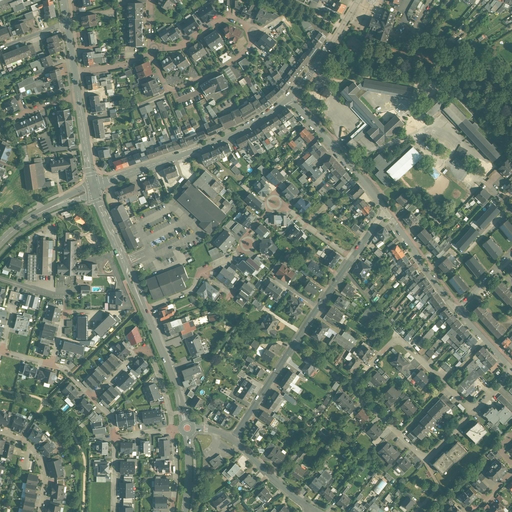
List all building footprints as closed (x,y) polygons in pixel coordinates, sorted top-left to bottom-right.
[(15,0),(13,1),(0,6),(0,11),(11,8),(15,6),(18,5),(16,0),(15,0)] [(160,0),(158,4),(168,11),(171,6),(173,3),(170,0),(160,0)] [(346,6),(337,1),(334,0),(324,0),(325,1),(334,6),(333,9),(341,14),(346,6)] [(414,0),(407,14),(412,17),(421,0),(414,0)] [(129,12),(143,11),(143,10),(142,3),(138,3),(138,2),(134,2),(134,3),(129,3),(129,12)] [(53,3),(44,7),(45,14),(46,18),(45,18),(45,19),(55,17),(55,16),(53,7),(53,4),(53,3)] [(247,7),(244,5),(243,8),(238,6),(238,8),(239,8),(238,11),(242,13),(241,15),(248,19),(253,11),(252,10),(254,6),(249,4),(247,7)] [(210,5),(204,8),(211,18),(214,16),(214,15),(216,14),(210,5)] [(373,15),(381,16),(382,9),(374,7),(373,15)] [(211,18),(204,8),(198,12),(204,21),(207,20),(211,18)] [(40,15),(38,9),(33,11),(32,12),(34,17),(40,15)] [(271,15),(260,10),(258,14),(256,19),(264,23),(267,19),(269,20),(270,18),(271,15)] [(383,20),(391,22),(392,23),(395,14),(385,10),(382,19),(383,20)] [(31,11),(28,13),(29,14),(26,15),(28,21),(34,18),(34,17),(32,12),(31,11)] [(96,14),(87,15),(87,16),(82,17),(82,21),(82,22),(82,24),(83,24),(83,27),(89,26),(97,25),(96,14)] [(193,29),(199,25),(193,15),(187,19),(193,29)] [(130,34),(143,33),(142,24),(142,23),(142,18),(130,19),(130,34)] [(378,30),(389,33),(392,25),(390,24),(391,22),(383,20),(383,21),(381,21),(381,22),(379,22),(379,20),(372,18),(368,28),(376,31),(376,30),(378,30)] [(187,33),(193,29),(187,19),(181,23),(187,33)] [(309,22),(299,20),(305,30),(311,26),(309,22)] [(17,24),(15,25),(17,29),(16,29),(16,30),(17,33),(18,34),(27,31),(25,26),(24,22),(21,23),(17,24)] [(282,24),(276,29),(279,34),(285,29),(285,28),(282,24)] [(242,32),(229,25),(223,29),(226,35),(227,34),(230,39),(236,42),(242,32)] [(173,28),(171,29),(167,31),(171,37),(173,41),(177,38),(179,36),(178,34),(175,29),(173,27),(173,28)] [(6,28),(0,30),(0,34),(2,40),(10,37),(6,28)] [(165,28),(161,31),(162,31),(160,32),(159,32),(160,34),(164,39),(165,41),(167,39),(168,40),(171,37),(167,31),(165,28)] [(319,32),(317,35),(313,29),(310,31),(311,31),(310,31),(314,38),(322,43),(326,37),(319,32)] [(389,33),(378,30),(378,31),(379,32),(378,34),(377,33),(375,39),(386,42),(388,37),(387,37),(387,35),(388,35),(389,33)] [(224,43),(216,31),(210,35),(218,46),(224,43)] [(322,43),(314,38),(310,31),(311,31),(310,31),(307,33),(313,43),(315,46),(318,49),(322,44),(322,43)] [(93,32),(84,33),(86,42),(85,42),(85,46),(95,45),(95,44),(97,44),(95,32),(93,32)] [(143,33),(130,34),(131,47),(143,46),(142,41),(143,41),(143,33)] [(276,42),(265,33),(256,44),(267,53),(276,42)] [(56,35),(47,39),(49,43),(49,44),(57,40),(57,41),(58,40),(56,35)] [(218,46),(210,35),(204,39),(212,50),(218,46)] [(57,40),(49,44),(49,43),(48,44),(49,49),(50,49),(58,46),(59,45),(57,41),(57,40)] [(204,48),(200,43),(196,46),(195,45),(194,46),(201,56),(206,52),(204,48)] [(313,43),(309,47),(305,43),(302,47),(307,51),(304,54),(311,58),(318,49),(315,46),(313,43)] [(27,45),(22,47),(25,57),(30,55),(30,54),(29,51),(28,49),(27,46),(27,45)] [(58,46),(50,49),(49,49),(48,49),(51,54),(60,51),(58,46)] [(201,56),(194,46),(192,47),(193,48),(189,51),(192,56),(195,60),(201,56)] [(22,47),(17,49),(20,59),(25,57),(22,47)] [(20,59),(17,49),(12,51),(15,61),(20,59)] [(304,54),(304,53),(301,50),(298,53),(302,56),(298,61),(305,66),(311,58),(304,54)] [(15,61),(12,51),(7,53),(11,62),(15,61)] [(94,51),(83,53),(84,59),(102,57),(102,53),(95,54),(94,51)] [(227,52),(219,57),(223,63),(231,57),(227,52)] [(11,62),(7,53),(2,55),(3,58),(5,63),(5,64),(6,64),(7,67),(12,65),(11,62)] [(174,59),(178,65),(181,71),(190,65),(185,57),(184,57),(182,53),(174,59)] [(42,58),(41,58),(43,63),(45,67),(52,64),(49,55),(45,57),(42,58)] [(178,65),(174,59),(172,60),(169,56),(161,62),(163,65),(162,66),(167,73),(178,65)] [(102,57),(84,59),(85,66),(94,64),(93,62),(96,61),(97,63),(103,63),(102,57)] [(245,66),(250,63),(246,57),(241,61),(245,66)] [(39,59),(30,63),(31,67),(39,63),(39,64),(43,63),(41,58),(39,59)] [(278,72),(268,59),(265,63),(268,68),(273,78),(275,80),(278,78),(281,75),(278,72)] [(298,61),(298,60),(298,61),(293,67),(300,72),(305,66),(298,61)] [(149,61),(136,67),(138,73),(150,68),(151,67),(149,61)] [(237,79),(229,67),(224,70),(232,82),(237,79)] [(292,69),(288,74),(295,79),(300,72),(293,67),(292,69)] [(138,73),(140,78),(141,79),(145,76),(152,74),(150,68),(138,73)] [(273,78),(268,68),(264,70),(267,74),(270,78),(270,80),(273,78)] [(58,69),(50,71),(52,77),(52,80),(61,78),(58,69)] [(286,75),(284,71),(282,73),(279,70),(278,72),(281,75),(283,79),(290,85),(295,79),(288,74),(286,75)] [(210,80),(215,91),(216,93),(228,87),(228,86),(227,83),(227,82),(226,80),(225,80),(224,77),(222,74),(210,79),(210,80)] [(32,76),(21,81),(21,82),(17,83),(19,88),(24,87),(25,91),(36,87),(34,82),(32,76)] [(61,78),(52,80),(53,85),(55,90),(63,87),(61,78)] [(275,80),(273,78),(270,80),(274,86),(276,86),(276,87),(272,91),(278,97),(278,98),(285,91),(278,86),(278,85),(275,80)] [(283,79),(280,82),(278,78),(275,80),(278,85),(278,86),(285,91),(290,85),(283,79)] [(155,79),(142,85),(144,88),(145,87),(146,90),(157,86),(158,85),(155,79)] [(414,88),(364,79),(363,84),(363,87),(370,88),(369,91),(412,99),(414,88)] [(41,84),(36,87),(38,93),(42,91),(42,92),(46,91),(45,88),(53,85),(52,80),(48,82),(41,84)] [(107,81),(88,84),(89,90),(98,89),(98,86),(101,85),(101,86),(106,86),(112,85),(112,84),(111,84),(110,80),(109,80),(107,81)] [(215,91),(210,80),(207,81),(200,86),(207,96),(213,92),(215,91)] [(358,86),(354,82),(348,88),(347,86),(341,92),(348,100),(345,103),(350,108),(353,105),(369,123),(370,124),(360,132),(363,136),(367,132),(379,145),(384,140),(385,141),(392,135),(391,135),(404,123),(396,115),(384,126),(359,99),(369,91),(370,88),(363,87),(363,84),(360,84),(358,86)] [(254,95),(257,93),(252,85),(249,86),(254,95)] [(157,86),(146,90),(147,92),(146,92),(147,96),(153,94),(158,92),(160,91),(159,88),(158,89),(157,86)] [(272,91),(266,96),(271,103),(278,97),(272,91)] [(263,99),(258,92),(257,93),(254,95),(257,99),(262,105),(263,104),(266,107),(271,103),(266,96),(263,99)] [(21,93),(15,95),(18,101),(23,99),(21,93)] [(439,93),(422,109),(430,117),(438,109),(444,104),(447,101),(439,93)] [(99,95),(90,97),(91,104),(100,103),(99,95)] [(473,115),(456,97),(446,106),(443,109),(493,162),(500,155),(495,149),(498,147),(493,143),(491,145),(477,129),(479,127),(474,122),(472,124),(468,120),(473,115)] [(11,100),(8,101),(8,102),(5,103),(9,113),(19,108),(17,105),(14,99),(11,100)] [(262,105),(257,99),(251,103),(255,108),(259,112),(266,107),(263,104),(262,105)] [(165,106),(162,101),(162,100),(157,103),(159,108),(161,113),(162,113),(167,111),(165,106)] [(207,116),(200,101),(195,103),(204,124),(207,123),(208,122),(205,117),(207,116)] [(100,103),(91,104),(92,112),(106,110),(105,102),(100,103)] [(245,106),(251,117),(259,112),(255,108),(251,103),(251,102),(245,106)] [(151,104),(140,108),(142,115),(154,110),(151,104)] [(444,104),(438,109),(440,112),(443,109),(446,106),(444,104)] [(251,117),(245,106),(239,110),(244,120),(244,121),(251,117)] [(59,127),(71,125),(72,125),(70,113),(70,114),(69,114),(68,109),(69,109),(64,110),(64,108),(60,109),(60,110),(58,111),(59,115),(57,116),(57,115),(57,119),(57,123),(58,123),(58,127),(59,127)] [(293,114),(288,108),(283,112),(287,118),(293,114)] [(215,113),(212,109),(209,111),(208,111),(213,118),(217,116),(215,113)] [(239,109),(231,112),(231,113),(236,123),(243,120),(244,121),(244,120),(239,110),(239,109)] [(287,118),(283,112),(278,115),(282,122),(287,118)] [(35,116),(40,127),(45,125),(45,126),(45,125),(42,119),(40,113),(40,114),(35,116)] [(231,113),(224,116),(228,127),(236,123),(231,113)] [(40,127),(35,116),(33,116),(30,117),(31,117),(29,118),(34,130),(40,127),(40,128),(40,127)] [(218,118),(217,116),(213,118),(217,124),(214,126),(217,133),(225,130),(221,123),(218,118)] [(228,127),(224,116),(218,118),(221,123),(225,130),(229,128),(228,127)] [(277,116),(272,119),(277,125),(281,122),(277,116)] [(34,130),(29,118),(25,120),(24,120),(29,132),(34,130)] [(110,118),(93,120),(95,128),(104,127),(103,123),(111,121),(110,118)] [(277,125),(272,119),(267,122),(267,123),(271,129),(275,126),(277,125)] [(22,122),(22,121),(13,124),(14,126),(16,131),(17,134),(18,136),(19,136),(19,137),(26,135),(25,134),(25,133),(29,132),(24,120),(24,121),(22,122)] [(209,128),(207,123),(204,124),(210,136),(217,133),(214,126),(209,128)] [(267,123),(261,127),(265,134),(269,132),(271,130),(271,129),(267,123)] [(71,125),(59,127),(60,130),(59,130),(62,146),(62,147),(74,145),(74,144),(73,141),(74,141),(73,133),(72,133),(72,131),(73,131),(73,126),(72,126),(73,130),(72,131),(71,125)] [(104,127),(95,128),(96,138),(105,137),(104,127)] [(261,127),(254,131),(259,138),(262,136),(265,134),(261,127)] [(305,128),(299,133),(301,135),(304,138),(310,133),(305,128)] [(203,130),(196,133),(199,141),(207,137),(203,130)] [(188,131),(185,132),(187,137),(184,138),(187,146),(194,143),(189,134),(188,131)] [(254,131),(246,135),(251,142),(259,138),(254,131)] [(274,140),(269,132),(265,134),(268,138),(271,142),(274,140)] [(196,133),(191,135),(190,134),(189,134),(194,143),(199,141),(196,133)] [(297,145),(295,146),(298,149),(303,145),(302,144),(305,141),(308,144),(314,138),(310,133),(304,138),(297,145)] [(251,142),(246,135),(236,140),(240,148),(245,146),(251,156),(258,152),(257,150),(254,146),(251,142)] [(300,137),(294,142),(297,145),(304,138),(301,135),(301,137),(300,137)] [(157,147),(154,137),(150,138),(151,141),(152,145),(154,148),(156,156),(163,154),(160,146),(157,147)] [(39,140),(44,152),(49,150),(44,138),(39,140)] [(172,142),(170,142),(168,138),(165,139),(166,142),(165,142),(166,142),(167,144),(166,144),(169,152),(175,150),(172,142)] [(179,140),(178,140),(181,148),(187,146),(184,138),(179,140)] [(359,146),(352,139),(347,144),(353,151),(359,146)] [(178,140),(172,142),(175,150),(181,148),(178,140)] [(292,140),(288,144),(293,149),(295,146),(297,145),(294,142),(292,140)] [(143,141),(138,142),(139,143),(136,144),(137,148),(141,147),(143,152),(139,153),(142,161),(149,159),(145,148),(143,142),(143,141)] [(318,141),(311,147),(305,153),(306,154),(309,151),(311,153),(310,153),(312,155),(313,155),(322,146),(318,141)] [(0,143),(0,156),(1,157),(5,159),(7,156),(8,156),(10,152),(9,151),(10,148),(9,148),(1,144),(0,143)] [(410,143),(388,163),(388,162),(387,163),(379,154),(371,162),(380,171),(375,175),(386,186),(394,179),(396,181),(397,181),(396,181),(415,164),(415,163),(422,157),(410,143)] [(166,144),(160,146),(163,154),(169,152),(166,144)] [(228,144),(221,147),(224,154),(230,151),(231,151),(228,144)] [(25,145),(20,146),(21,155),(23,165),(30,164),(25,145)] [(154,148),(150,149),(149,146),(145,148),(149,159),(156,156),(154,148)] [(322,146),(313,155),(314,157),(317,154),(320,157),(327,151),(322,146)] [(126,158),(124,152),(123,153),(122,151),(121,151),(119,147),(117,148),(119,153),(120,156),(121,156),(122,158),(124,157),(124,159),(126,158)] [(221,147),(210,152),(214,161),(225,156),(224,154),(221,147)] [(104,150),(98,151),(100,158),(110,156),(109,149),(104,150)] [(130,151),(128,151),(124,152),(126,158),(129,166),(136,163),(133,155),(131,156),(131,155),(130,151)] [(306,154),(303,157),(306,161),(312,155),(310,153),(311,153),(309,151),(306,154)] [(210,152),(200,156),(205,166),(215,162),(214,161),(210,152)] [(120,156),(119,153),(115,154),(117,161),(113,162),(113,163),(116,170),(123,168),(120,156)] [(139,153),(136,154),(136,153),(134,153),(134,155),(133,155),(136,163),(142,161),(139,153)] [(228,158),(233,163),(236,159),(232,153),(228,158)] [(253,162),(246,155),(243,157),(250,164),(253,162)] [(306,161),(305,162),(309,166),(311,164),(316,159),(314,157),(313,155),(306,161)] [(126,158),(124,159),(124,157),(122,158),(121,156),(120,156),(123,168),(129,166),(126,158)] [(331,156),(324,163),(325,164),(329,168),(336,161),(331,156)] [(62,159),(63,171),(65,170),(76,168),(74,157),(62,159)] [(303,157),(298,162),(301,165),(305,162),(306,161),(303,157)] [(63,171),(62,159),(49,161),(51,172),(63,171)] [(511,162),(508,159),(498,169),(501,172),(502,171),(503,173),(507,177),(511,173),(511,171),(511,162)] [(331,170),(338,164),(336,161),(329,168),(331,170)] [(41,162),(35,163),(38,188),(51,186),(50,182),(44,183),(41,162)] [(309,166),(305,162),(301,165),(300,166),(306,173),(305,174),(308,178),(310,177),(314,181),(322,174),(319,169),(317,168),(314,170),(312,168),(313,166),(311,164),(309,166)] [(30,164),(23,165),(26,190),(38,188),(35,163),(34,163),(30,164)] [(264,175),(269,171),(263,164),(258,168),(264,175)] [(325,164),(319,169),(322,174),(329,168),(325,164)] [(338,164),(331,170),(332,172),(331,172),(334,175),(332,177),(337,182),(340,178),(346,172),(338,164)] [(171,167),(170,167),(169,167),(168,168),(164,170),(167,179),(179,175),(175,166),(171,167)] [(235,166),(231,169),(237,176),(241,172),(235,166)] [(434,167),(428,173),(436,179),(441,174),(434,167)] [(76,168),(65,170),(67,182),(78,180),(76,168)] [(280,173),(276,168),(267,176),(271,181),(280,173)] [(211,174),(217,179),(222,174),(216,169),(211,174)] [(216,181),(205,171),(201,176),(211,186),(216,181)] [(343,181),(336,187),(338,190),(342,186),(351,178),(346,172),(340,178),(343,181)] [(280,173),(271,181),(275,185),(280,180),(284,177),(280,173)] [(179,175),(167,179),(169,184),(174,182),(179,177),(179,175)] [(201,176),(192,184),(198,189),(200,187),(203,190),(203,189),(213,199),(219,193),(211,186),(201,176)] [(154,177),(152,178),(149,180),(152,188),(159,185),(155,177),(154,177)] [(332,177),(316,193),(321,198),(328,191),(333,186),(337,182),(332,177)] [(356,183),(351,178),(342,186),(344,188),(347,185),(350,189),(356,183)] [(149,180),(146,181),(145,180),(143,181),(143,182),(142,182),(144,186),(143,186),(145,191),(152,188),(149,180)] [(221,210),(198,189),(192,184),(188,180),(184,186),(187,189),(178,200),(202,222),(200,225),(210,234),(227,215),(226,214),(221,210)] [(265,182),(263,180),(260,182),(267,189),(269,186),(268,184),(265,182)] [(224,188),(216,181),(211,186),(219,193),(221,191),(222,191),(221,191),(224,188)] [(267,189),(260,182),(254,188),(261,194),(263,196),(264,195),(264,196),(268,192),(267,192),(269,191),(267,189)] [(250,189),(243,183),(241,186),(247,192),(250,189)] [(299,192),(292,184),(282,193),(284,195),(285,194),(290,199),(292,198),(296,194),(299,192)] [(358,184),(351,190),(358,197),(364,191),(358,184)] [(135,185),(130,187),(130,186),(125,188),(129,197),(130,201),(135,199),(134,198),(137,197),(136,194),(139,194),(135,185)] [(125,188),(116,192),(119,201),(129,197),(125,188)] [(483,189),(475,198),(477,200),(479,200),(481,202),(484,199),(485,200),(486,199),(490,195),(483,189)] [(358,197),(351,190),(348,193),(351,196),(350,197),(351,197),(352,197),(355,199),(358,197)] [(262,203),(250,193),(245,199),(258,210),(261,206),(260,205),(262,203)] [(316,193),(311,198),(316,203),(321,198),(316,193)] [(403,193),(396,199),(402,205),(408,199),(403,193)] [(294,200),(293,201),(296,203),(301,198),(301,199),(302,197),(300,195),(298,196),(294,200)] [(296,203),(294,205),(302,213),(311,204),(310,204),(310,203),(309,201),(308,201),(307,201),(306,203),(301,199),(301,198),(296,203)] [(332,198),(326,204),(333,210),(336,206),(334,204),(336,203),(332,198)] [(484,199),(481,202),(479,204),(482,207),(489,201),(486,199),(485,200),(484,199)] [(363,200),(356,205),(359,208),(360,210),(367,205),(363,200)] [(228,202),(221,210),(226,214),(233,206),(231,204),(228,202)] [(411,205),(407,210),(410,213),(411,212),(416,208),(413,203),(411,205)] [(122,204),(121,205),(111,210),(118,224),(129,218),(122,204)] [(476,223),(484,229),(500,210),(492,204),(476,223)] [(252,214),(254,211),(247,205),(245,208),(247,209),(252,214)] [(370,210),(367,205),(360,210),(362,212),(363,214),(364,214),(363,215),(365,218),(366,217),(370,210)] [(252,214),(247,209),(242,214),(251,222),(256,217),(252,214)] [(370,210),(366,217),(371,220),(376,213),(370,210)] [(410,213),(403,218),(410,226),(416,221),(418,223),(424,218),(420,213),(416,217),(411,212),(410,213)] [(85,223),(84,213),(75,214),(76,224),(85,223)] [(238,219),(243,224),(247,227),(251,222),(242,214),(238,219)] [(277,216),(277,215),(271,215),(271,222),(271,224),(277,223),(281,223),(281,216),(277,216)] [(371,220),(366,217),(365,218),(362,221),(368,225),(371,220)] [(129,218),(118,224),(122,230),(129,227),(133,225),(129,218)] [(242,226),(243,224),(238,219),(237,218),(235,220),(238,223),(242,226)] [(511,240),(511,226),(507,221),(500,227),(511,241),(511,240)] [(261,224),(256,230),(259,233),(262,236),(268,230),(261,224)] [(357,232),(361,227),(356,224),(353,228),(357,232)] [(299,227),(296,225),(286,236),(292,240),(294,238),(300,231),(300,230),(298,229),(299,227)] [(456,245),(463,251),(479,233),(472,226),(456,245)] [(138,246),(129,227),(122,230),(121,231),(131,250),(138,246)] [(385,228),(384,228),(377,233),(381,239),(382,241),(390,235),(385,228)] [(424,228),(417,234),(426,244),(433,238),(436,235),(437,233),(434,230),(429,235),(424,228)] [(225,230),(214,242),(224,251),(229,246),(230,247),(232,245),(231,244),(235,239),(227,231),(225,230)] [(294,238),(298,241),(304,233),(301,230),(300,230),(300,231),(294,238)] [(36,274),(47,274),(48,240),(45,240),(45,238),(44,237),(41,237),(40,238),(40,240),(37,240),(37,255),(36,274)] [(433,238),(426,244),(431,250),(438,244),(434,240),(433,238)] [(502,253),(490,238),(483,244),(495,259),(502,253)] [(69,241),(63,241),(63,264),(57,264),(57,274),(63,275),(75,275),(76,264),(76,260),(77,241),(72,241),(69,241)] [(263,243),(262,243),(261,245),(261,251),(263,252),(267,252),(270,255),(271,253),(273,253),(275,252),(275,249),(276,248),(270,243),(270,242),(263,243)] [(449,243),(443,249),(446,252),(452,246),(449,243)] [(438,244),(431,250),(436,255),(443,249),(441,248),(438,244)] [(401,251),(397,245),(395,247),(394,246),(392,247),(393,249),(390,250),(393,254),(395,256),(401,251)] [(382,252),(378,249),(374,253),(378,257),(382,252)] [(443,249),(436,255),(439,259),(446,253),(446,252),(443,249)] [(336,251),(335,252),(333,251),(331,253),(330,252),(330,254),(329,253),(327,255),(327,256),(328,257),(336,262),(340,256),(339,255),(340,254),(336,251)] [(405,256),(401,251),(395,256),(397,259),(398,261),(405,256)] [(37,255),(28,254),(27,280),(36,281),(36,274),(37,255)] [(393,254),(386,261),(388,263),(395,256),(393,254)] [(405,256),(398,261),(400,264),(402,266),(408,261),(405,256)] [(473,256),(466,262),(477,277),(485,271),(473,256)] [(253,260),(249,257),(246,261),(248,262),(256,269),(257,270),(260,267),(260,266),(253,260)] [(336,262),(328,257),(327,260),(324,263),(327,264),(326,265),(328,267),(329,266),(332,268),(336,262)] [(11,258),(2,269),(9,272),(10,269),(8,268),(11,258)] [(22,262),(11,258),(8,268),(10,269),(17,271),(19,272),(20,268),(22,262)] [(262,264),(255,258),(253,260),(260,266),(262,264)] [(447,258),(439,265),(442,269),(443,268),(446,272),(445,272),(445,273),(454,265),(451,262),(447,258)] [(455,258),(451,262),(454,265),(455,267),(460,263),(455,258)] [(247,263),(244,261),(243,259),(239,263),(240,264),(239,265),(237,263),(235,266),(238,268),(244,273),(247,270),(252,274),(255,270),(247,263)] [(373,264),(366,259),(364,263),(370,268),(373,264)] [(325,270),(312,261),(307,268),(319,277),(325,270)] [(364,263),(361,261),(353,273),(361,278),(361,280),(362,280),(363,280),(364,279),(364,278),(371,268),(370,268),(364,263)] [(408,261),(402,266),(403,268),(405,270),(412,265),(408,261)] [(256,269),(248,262),(247,263),(255,270),(256,269)] [(282,265),(277,262),(272,269),(277,273),(282,265)] [(76,264),(75,275),(76,275),(86,275),(86,264),(76,264)] [(97,264),(86,264),(86,275),(86,276),(96,276),(97,264)] [(277,273),(279,275),(279,277),(281,279),(288,269),(283,265),(282,265),(277,273)] [(412,265),(405,270),(407,274),(409,275),(416,270),(412,265)] [(155,277),(146,280),(154,300),(186,288),(183,281),(189,279),(184,268),(183,266),(155,277)] [(229,267),(226,270),(233,276),(236,272),(235,271),(229,267)] [(20,268),(19,272),(17,271),(16,275),(24,277),(24,269),(20,268)] [(226,270),(224,268),(217,277),(228,285),(234,277),(233,276),(226,270)] [(309,273),(303,268),(300,271),(306,276),(309,273)] [(288,269),(281,279),(284,281),(285,280),(288,282),(290,279),(294,273),(288,269)] [(416,270),(409,275),(410,277),(412,280),(414,279),(419,275),(416,270)] [(294,273),(290,279),(292,281),(298,274),(295,272),(294,273)] [(419,275),(414,279),(416,282),(418,284),(424,279),(421,274),(419,275)] [(468,288),(456,274),(449,280),(461,294),(468,288)] [(424,279),(418,284),(419,285),(420,287),(422,289),(429,282),(427,279),(425,280),(424,279)] [(319,286),(310,280),(304,289),(307,291),(308,290),(314,294),(319,286)] [(256,287),(248,281),(246,284),(253,289),(252,289),(253,290),(256,287)] [(218,292),(205,282),(200,289),(201,290),(198,293),(204,297),(206,294),(212,299),(213,299),(218,292)] [(268,286),(265,290),(270,294),(277,286),(271,282),(268,286)] [(509,303),(511,299),(511,293),(501,282),(493,289),(494,289),(508,303),(507,304),(508,304),(509,303)] [(246,284),(245,283),(240,289),(242,290),(248,295),(252,289),(253,289),(246,284)] [(430,283),(424,289),(427,293),(433,288),(430,283)] [(347,284),(342,291),(347,294),(352,298),(355,293),(353,292),(355,289),(347,284)] [(277,286),(270,294),(276,298),(279,294),(282,290),(277,286)] [(433,288),(427,293),(429,296),(430,298),(436,292),(433,288)] [(248,295),(242,290),(237,296),(239,297),(245,302),(250,296),(248,295)] [(17,292),(11,291),(9,299),(15,300),(17,292)] [(121,292),(111,292),(111,303),(118,303),(121,303),(121,300),(123,300),(123,296),(121,296),(121,292)] [(221,295),(218,292),(213,299),(212,299),(215,302),(221,295)] [(436,292),(430,298),(431,299),(430,299),(433,304),(441,299),(436,292)] [(21,304),(28,306),(31,296),(24,294),(21,304)] [(38,298),(31,296),(28,306),(35,308),(38,298)] [(301,303),(291,296),(288,301),(294,305),(293,307),(290,306),(286,313),(296,320),(300,314),(299,314),(301,310),(300,309),(304,304),(302,302),(301,303)] [(245,302),(239,297),(236,301),(243,307),(246,303),(245,302)] [(341,298),(339,297),(335,303),(342,308),(345,304),(347,300),(341,297),(341,298)] [(419,308),(424,301),(422,299),(420,301),(416,306),(419,308)] [(441,299),(433,304),(434,304),(435,307),(438,310),(445,304),(441,299)] [(485,324),(493,318),(480,304),(473,311),(485,324)] [(49,306),(47,312),(58,315),(60,309),(49,306)] [(370,306),(365,310),(370,319),(376,316),(370,306)] [(332,307),(331,307),(329,309),(329,310),(327,313),(333,317),(337,311),(336,310),(337,309),(335,308),(334,309),(332,307)] [(453,315),(447,308),(440,313),(444,318),(446,320),(453,315)] [(160,311),(158,312),(160,316),(161,320),(169,317),(169,316),(173,315),(173,313),(175,312),(174,309),(172,310),(168,311),(167,311),(166,310),(166,309),(160,311)] [(370,319),(365,310),(357,321),(367,328),(373,323),(370,319)] [(343,315),(337,311),(333,317),(339,321),(343,315)] [(57,321),(58,315),(47,312),(46,319),(57,321)] [(110,314),(94,330),(102,337),(117,322),(110,314)] [(17,315),(15,322),(28,325),(30,318),(22,316),(17,315)] [(278,321),(270,315),(264,324),(262,322),(259,327),(274,336),(276,332),(273,329),(278,321)] [(453,315),(446,320),(447,322),(450,325),(457,319),(453,315)] [(87,339),(87,316),(76,316),(76,339),(87,339)] [(331,320),(326,316),(324,319),(332,324),(334,321),(331,320)] [(498,338),(505,331),(493,318),(485,324),(498,338)] [(392,324),(386,319),(383,322),(389,327),(392,324)] [(462,324),(457,319),(450,325),(452,327),(453,329),(455,331),(455,330),(462,324)] [(181,331),(182,335),(192,331),(196,329),(192,320),(189,321),(182,324),(183,324),(185,329),(181,331)] [(26,332),(28,325),(15,322),(13,329),(19,331),(26,332)] [(171,322),(163,325),(165,330),(173,327),(171,322)] [(325,324),(324,324),(321,322),(316,329),(325,335),(326,334),(324,333),(326,331),(327,332),(328,330),(329,331),(330,330),(329,329),(329,328),(326,325),(325,324)] [(173,327),(165,330),(167,336),(175,333),(181,331),(185,329),(183,324),(182,324),(178,325),(173,327)] [(462,324),(455,330),(457,333),(460,336),(466,329),(462,324)] [(53,327),(44,325),(43,331),(53,334),(55,328),(53,327)] [(432,328),(423,339),(426,342),(439,328),(436,325),(432,329),(432,328)] [(136,327),(128,335),(132,345),(142,341),(136,327)] [(453,329),(452,327),(441,339),(444,342),(449,336),(446,333),(449,330),(450,331),(453,329)] [(325,335),(316,329),(312,335),(315,338),(316,339),(317,339),(320,341),(321,340),(322,341),(323,340),(322,339),(323,337),(322,337),(323,335),(325,336),(325,335)] [(471,334),(466,329),(460,336),(463,339),(465,341),(471,334)] [(53,334),(43,331),(41,337),(50,339),(52,340),(53,334)] [(182,335),(183,339),(193,335),(192,331),(182,335)] [(357,341),(344,332),(341,336),(354,345),(357,341)] [(341,336),(338,334),(336,336),(333,340),(350,352),(354,345),(341,336)] [(374,334),(370,339),(375,343),(379,338),(374,334)] [(474,338),(471,334),(465,341),(464,342),(466,344),(467,343),(470,346),(475,341),(474,340),(474,338)] [(189,348),(201,343),(198,335),(186,340),(189,348)] [(507,337),(501,343),(506,348),(511,342),(509,340),(507,337)] [(423,339),(415,347),(419,350),(426,342),(423,339)] [(60,351),(83,357),(86,345),(63,340),(60,351)] [(130,348),(124,341),(122,343),(128,350),(130,348)] [(128,350),(122,343),(119,345),(118,344),(115,347),(116,349),(114,351),(115,351),(122,359),(125,357),(128,355),(127,354),(130,352),(128,350)] [(201,343),(189,348),(192,357),(204,352),(205,354),(209,352),(206,344),(202,346),(201,343)] [(40,344),(39,344),(37,353),(47,355),(48,352),(49,352),(49,350),(49,349),(50,346),(48,346),(40,344)] [(279,344),(271,345),(272,346),(274,345),(270,350),(269,349),(269,351),(275,355),(274,355),(276,356),(282,346),(279,344)] [(266,350),(259,346),(257,349),(255,348),(253,351),(262,357),(266,350)] [(363,346),(361,349),(362,350),(359,354),(358,354),(360,355),(367,360),(370,355),(371,355),(373,352),(367,348),(364,346),(363,346)] [(419,352),(423,355),(427,350),(424,347),(419,352)] [(483,347),(475,354),(482,361),(489,354),(483,347)] [(435,353),(430,348),(426,353),(430,358),(435,353)] [(269,351),(266,349),(266,350),(262,357),(261,357),(270,362),(274,355),(275,355),(269,351)] [(118,359),(112,353),(109,356),(110,357),(111,356),(116,361),(118,359)] [(399,354),(391,362),(395,367),(396,365),(401,370),(409,363),(399,354)] [(479,364),(478,365),(480,368),(483,365),(482,363),(483,362),(489,368),(496,362),(489,354),(482,361),(479,364)] [(116,361),(111,356),(110,357),(106,361),(113,369),(118,364),(116,361)] [(139,361),(138,360),(135,363),(136,364),(133,367),(134,367),(139,373),(142,370),(143,371),(146,368),(145,367),(148,365),(141,358),(139,361)] [(318,366),(308,358),(304,362),(307,364),(302,369),(310,376),(318,366)] [(351,361),(349,361),(348,363),(349,364),(346,368),(353,372),(354,372),(356,370),(356,368),(357,367),(357,366),(358,365),(360,363),(357,361),(353,358),(351,361)] [(474,360),(473,359),(468,363),(463,369),(469,375),(474,369),(470,365),(474,360)] [(479,364),(474,360),(470,365),(474,369),(478,365),(479,364)] [(101,366),(106,372),(108,374),(113,369),(106,361),(101,366)] [(448,372),(452,368),(446,361),(441,366),(448,372)] [(480,368),(478,365),(474,369),(480,375),(481,376),(489,368),(483,362),(482,363),(483,365),(480,368)] [(29,366),(24,365),(24,367),(22,374),(26,375),(25,376),(30,377),(31,376),(35,377),(37,368),(32,367),(32,368),(29,367),(29,366)] [(100,365),(97,367),(103,374),(106,372),(101,366),(100,365)] [(197,365),(182,370),(185,377),(192,375),(201,371),(200,367),(198,368),(197,365)] [(264,371),(257,366),(257,367),(255,370),(254,369),(253,370),(252,369),(251,371),(261,378),(262,378),(261,378),(263,374),(264,375),(264,374),(263,373),(264,371),(264,372),(264,371)] [(103,374),(97,367),(94,370),(95,371),(96,371),(101,376),(103,374)] [(139,373),(134,367),(130,371),(131,372),(136,377),(140,373),(139,373)] [(408,369),(403,374),(407,378),(412,373),(408,369)] [(469,375),(460,384),(466,390),(471,384),(480,375),(474,369),(469,375)] [(55,373),(45,370),(44,372),(42,381),(42,382),(50,384),(51,379),(53,380),(54,380),(55,379),(56,379),(56,378),(56,377),(56,376),(55,375),(54,375),(55,373)] [(289,370),(284,377),(285,377),(291,382),(296,375),(289,370)] [(95,371),(91,376),(98,384),(103,379),(101,376),(96,371),(95,371)] [(407,378),(407,379),(410,382),(413,378),(417,374),(414,371),(412,373),(407,378)] [(417,374),(413,378),(422,386),(429,380),(420,371),(417,374)] [(128,374),(126,372),(121,377),(129,385),(134,380),(128,374)] [(136,377),(131,372),(128,374),(134,380),(137,378),(136,377)] [(381,377),(376,373),(370,379),(378,386),(385,378),(382,375),(381,377)] [(185,377),(184,378),(185,381),(188,387),(188,389),(196,386),(192,375),(185,377)] [(98,384),(91,376),(86,381),(91,386),(93,389),(98,384)] [(129,385),(121,377),(116,381),(118,384),(124,390),(129,385)] [(152,379),(150,377),(144,383),(145,387),(154,384),(152,379)] [(291,382),(285,377),(280,384),(284,387),(286,389),(287,389),(290,385),(291,382)] [(91,386),(86,381),(85,379),(82,382),(88,389),(91,386)] [(256,386),(246,379),(244,382),(247,384),(244,389),(251,394),(256,386)] [(303,390),(291,382),(290,385),(292,386),(290,388),(300,395),(303,390)] [(335,382),(331,388),(335,391),(339,385),(335,382)] [(154,384),(145,387),(144,387),(146,394),(157,390),(155,383),(154,384)] [(72,387),(69,384),(61,391),(65,394),(64,395),(67,397),(70,400),(71,400),(76,395),(78,393),(75,390),(75,389),(73,386),(72,387)] [(124,390),(118,384),(116,386),(122,393),(124,390)] [(466,390),(460,384),(456,388),(462,394),(466,390)] [(471,384),(466,390),(470,395),(476,389),(471,384)] [(111,386),(106,391),(113,399),(118,394),(119,394),(114,389),(111,386)] [(122,393),(116,386),(114,389),(119,394),(118,394),(119,396),(122,393)] [(286,390),(286,389),(284,387),(282,391),(293,398),(295,396),(286,390)] [(396,391),(392,387),(385,394),(388,396),(386,397),(389,400),(386,403),(390,407),(393,403),(392,402),(400,394),(401,393),(397,389),(396,391)] [(231,391),(226,388),(225,390),(222,389),(221,391),(228,396),(231,391)] [(244,389),(241,394),(238,391),(236,394),(246,401),(251,394),(244,389)] [(343,394),(339,389),(335,395),(338,399),(343,394)] [(157,390),(146,394),(149,401),(158,398),(160,397),(157,390)] [(113,399),(106,391),(101,396),(103,399),(108,404),(109,403),(113,399)] [(283,396),(276,391),(271,399),(278,404),(283,396)] [(338,399),(336,401),(342,407),(350,399),(348,397),(344,393),(338,399)] [(407,394),(402,399),(405,402),(408,400),(410,397),(407,394)] [(498,398),(505,405),(508,401),(501,394),(498,398)] [(76,395),(71,400),(70,400),(70,401),(73,405),(74,404),(80,398),(76,395)] [(295,401),(287,395),(285,398),(293,404),(295,401)] [(80,398),(74,404),(77,406),(83,400),(80,397),(80,398)] [(203,401),(197,397),(191,404),(198,409),(200,406),(201,407),(203,404),(202,404),(203,401)] [(87,401),(84,399),(83,400),(77,406),(80,408),(79,409),(82,412),(83,411),(85,414),(87,412),(91,409),(92,407),(90,404),(87,401)] [(108,404),(103,399),(101,401),(107,408),(110,405),(109,403),(108,404)] [(278,404),(271,399),(266,406),(273,411),(278,404)] [(350,399),(342,407),(347,411),(353,405),(355,404),(352,401),(353,401),(350,399)] [(442,400),(441,399),(437,404),(436,403),(445,412),(449,407),(447,405),(445,403),(442,400)] [(405,402),(401,407),(406,412),(407,410),(411,414),(417,409),(408,400),(405,402)] [(234,403),(233,405),(231,405),(229,408),(230,409),(229,411),(236,416),(237,415),(239,412),(242,407),(234,403)] [(445,412),(436,403),(432,408),(442,417),(446,413),(445,412)] [(353,405),(347,411),(350,414),(354,410),(357,408),(353,405)] [(499,411),(499,412),(497,413),(499,416),(499,419),(499,420),(500,420),(503,424),(511,415),(511,412),(504,405),(499,411)] [(492,407),(484,414),(495,425),(499,420),(499,419),(499,416),(497,413),(499,412),(499,411),(495,408),(494,409),(492,407)] [(442,417),(432,408),(428,412),(437,421),(442,417)] [(357,413),(355,416),(363,423),(369,417),(362,409),(357,413)] [(160,410),(151,411),(153,422),(162,421),(161,414),(160,410)] [(350,414),(349,415),(353,419),(355,416),(357,413),(354,410),(350,414)] [(151,411),(143,413),(143,414),(144,422),(144,424),(153,422),(151,411)] [(230,418),(218,411),(216,414),(220,417),(217,421),(225,426),(228,423),(227,422),(230,418)] [(274,418),(263,411),(259,418),(269,425),(270,424),(274,418)] [(134,412),(126,413),(128,426),(134,425),(135,425),(134,419),(135,419),(135,417),(134,413),(134,412)] [(285,419),(275,412),(273,415),(283,422),(285,419)] [(428,412),(424,417),(433,426),(437,421),(428,412)] [(126,413),(117,414),(116,414),(118,427),(119,427),(128,426),(126,413)] [(90,419),(94,423),(102,422),(101,418),(103,417),(100,414),(95,419),(92,417),(90,419)] [(15,416),(13,421),(12,422),(13,422),(12,425),(11,428),(15,430),(20,418),(15,416)] [(424,417),(420,421),(421,423),(429,430),(433,426),(424,417)] [(25,420),(20,418),(15,430),(20,431),(21,428),(22,429),(22,426),(23,426),(23,425),(24,423),(25,420)] [(278,421),(274,418),(270,424),(274,427),(278,421)] [(264,424),(258,420),(255,424),(261,428),(264,424)] [(106,426),(103,427),(102,422),(94,423),(95,428),(92,428),(93,434),(106,432),(106,426)] [(474,426),(472,428),(472,427),(466,433),(476,443),(483,435),(482,434),(485,430),(478,422),(474,426)] [(421,423),(417,427),(425,435),(429,430),(421,423)] [(255,424),(247,434),(255,440),(259,434),(262,435),(262,434),(263,434),(264,433),(264,432),(265,431),(261,428),(255,424)] [(274,427),(270,424),(269,425),(268,427),(276,432),(278,430),(274,427)] [(378,428),(374,425),(371,428),(367,432),(375,440),(382,432),(377,428),(378,428)] [(413,431),(417,435),(421,439),(425,435),(417,427),(413,431)] [(42,435),(33,429),(28,437),(37,443),(37,442),(42,435)] [(46,439),(43,434),(42,435),(37,442),(39,445),(41,444),(46,439)] [(388,442),(384,438),(379,444),(383,447),(388,442)] [(149,442),(145,442),(145,441),(145,440),(141,441),(141,446),(141,450),(144,450),(144,453),(150,453),(150,451),(150,445),(150,442),(149,442)] [(108,442),(102,442),(102,441),(103,441),(97,441),(97,445),(97,449),(97,452),(102,452),(102,453),(102,454),(107,454),(108,449),(107,449),(108,446),(108,442)] [(43,446),(39,449),(45,455),(48,453),(50,453),(51,452),(51,450),(53,449),(48,444),(47,442),(43,446)] [(276,446),(270,442),(266,449),(271,453),(274,448),(276,446)] [(400,454),(388,442),(383,447),(378,452),(390,463),(400,454)] [(467,452),(457,442),(446,454),(454,462),(456,463),(467,452)] [(1,456),(11,458),(14,445),(4,443),(2,454),(1,456)] [(132,448),(132,443),(121,443),(121,452),(125,452),(125,453),(129,453),(129,452),(132,452),(132,451),(132,448)] [(302,447),(297,455),(293,461),(296,463),(298,461),(299,463),(308,452),(302,447)] [(278,450),(277,450),(274,448),(271,453),(268,456),(278,464),(279,464),(281,462),(282,462),(284,459),(284,458),(283,458),(285,456),(285,455),(281,452),(281,451),(278,450)] [(446,454),(444,452),(433,464),(443,474),(454,462),(446,454)] [(491,452),(487,456),(491,460),(495,456),(491,452)] [(224,461),(219,454),(209,461),(215,468),(224,461)] [(399,464),(398,466),(399,466),(396,468),(396,470),(401,474),(402,474),(404,472),(405,472),(412,465),(405,459),(404,459),(399,464)] [(59,460),(47,463),(49,470),(61,467),(59,460)] [(100,460),(94,460),(94,476),(97,476),(106,476),(108,476),(109,462),(100,462),(100,460)] [(507,469),(499,461),(493,467),(501,475),(507,469)] [(127,462),(121,462),(121,473),(134,473),(134,465),(134,462),(127,462)] [(156,462),(156,466),(159,466),(159,468),(159,472),(170,472),(170,462),(165,462),(156,462)] [(241,468),(236,464),(229,471),(226,469),(223,473),(229,479),(232,476),(233,477),(237,473),(241,468)] [(322,464),(317,471),(320,473),(325,467),(322,464)] [(299,469),(295,466),(290,473),(299,479),(301,477),(306,470),(301,467),(299,469)] [(61,467),(49,470),(51,477),(63,474),(61,467)] [(501,475),(493,467),(487,473),(495,481),(501,475)] [(306,470),(301,477),(304,480),(311,472),(307,469),(306,470)] [(324,471),(320,476),(321,477),(318,481),(322,485),(324,487),(328,483),(332,477),(324,471)] [(483,471),(479,475),(483,479),(487,475),(483,471)] [(257,482),(249,474),(242,482),(245,485),(248,483),(253,487),(252,488),(257,482)] [(38,477),(28,475),(28,478),(27,478),(26,483),(36,485),(37,480),(37,479),(38,477)] [(481,482),(478,478),(477,478),(473,483),(476,486),(481,491),(486,486),(481,482)] [(161,479),(156,479),(156,488),(156,491),(163,490),(169,490),(169,479),(161,479)] [(318,481),(314,479),(309,485),(313,489),(317,492),(322,485),(318,481)] [(346,485),(341,492),(344,494),(349,488),(346,485)] [(106,486),(94,486),(94,499),(106,499),(106,486)] [(474,489),(471,486),(469,488),(470,489),(476,494),(478,492),(474,489)] [(268,491),(265,488),(258,495),(266,503),(272,497),(267,492),(268,491)] [(335,494),(327,488),(322,494),(330,501),(335,494)] [(476,494),(470,489),(466,493),(473,500),(477,496),(476,494)] [(413,496),(407,491),(405,494),(408,497),(411,499),(413,496)] [(385,498),(390,502),(394,496),(390,492),(385,498)] [(466,493),(464,492),(460,496),(463,500),(468,505),(473,500),(466,493)] [(231,501),(225,493),(213,502),(216,507),(218,506),(220,509),(231,501)] [(344,494),(337,503),(340,505),(339,506),(343,509),(343,508),(344,509),(351,500),(344,494)] [(163,497),(156,498),(156,507),(156,508),(160,508),(167,507),(167,497),(163,497)] [(238,497),(232,502),(234,505),(235,505),(241,501),(238,497)] [(408,497),(402,504),(408,510),(411,506),(412,506),(413,504),(414,502),(411,499),(408,497)] [(456,503),(449,497),(447,500),(448,501),(448,503),(451,506),(453,504),(454,505),(456,503)] [(491,508),(489,509),(491,511),(502,511),(504,511),(503,510),(497,504),(496,502),(491,508)]
